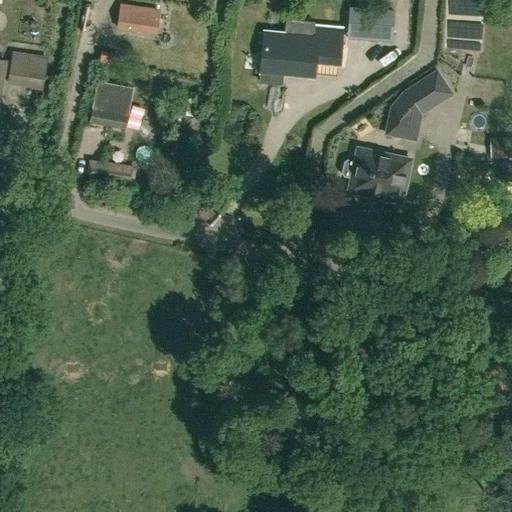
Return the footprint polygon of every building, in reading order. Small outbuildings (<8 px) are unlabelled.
[(373,7),(370,41),(393,43),(395,9),(373,7)] [(265,31),(260,80),(282,83),(282,73),(312,76),(313,60),(339,62),(342,28),(316,26),(315,36),(265,31)] [(47,58),(11,52),(8,85),(26,88),(42,90),(47,58)] [(422,115),(454,95),(437,69),(406,90),(392,107),(386,133),(415,139),(421,115),(422,115)] [(125,129),(130,108),(133,88),(98,82),(91,123),(125,129)] [(404,186),(410,159),(357,147),(354,161),(348,159),(343,162),(341,173),(344,177),(351,179),(349,191),(369,196),(370,192),(380,194),(380,195),(402,200),(405,186),(404,186)] [(134,167),(89,160),(86,182),(131,189),(134,167)]
